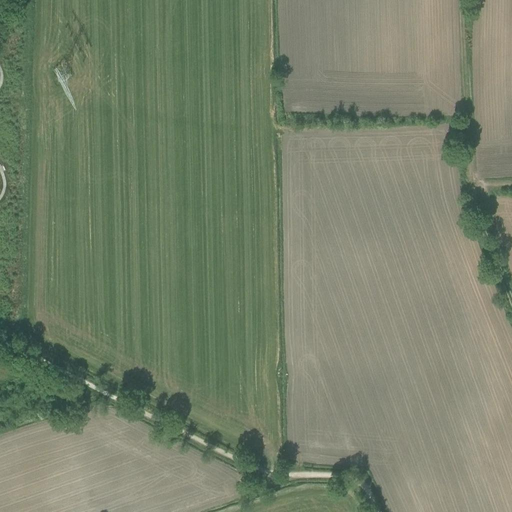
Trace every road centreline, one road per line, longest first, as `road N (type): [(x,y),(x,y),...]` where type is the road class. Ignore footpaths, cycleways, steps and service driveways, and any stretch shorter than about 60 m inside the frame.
road 1 (track): [(466,187),(462,0)]
road 2 (track): [(511,311),(466,187)]
road 3 (track): [(377,511),(352,478),(270,470)]
